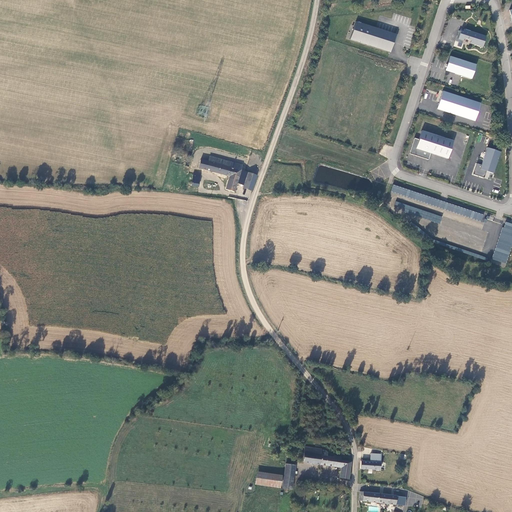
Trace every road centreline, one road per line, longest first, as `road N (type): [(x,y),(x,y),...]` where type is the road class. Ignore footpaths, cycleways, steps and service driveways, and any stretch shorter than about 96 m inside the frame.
road 1 (unclassified): [(354,511),(348,427),(266,325),(243,270),(249,213),(317,0)]
road 2 (unclassified): [(446,0),(392,165),(401,176),(499,208),(511,203)]
road 3 (unclassified): [(511,133),(487,0)]
